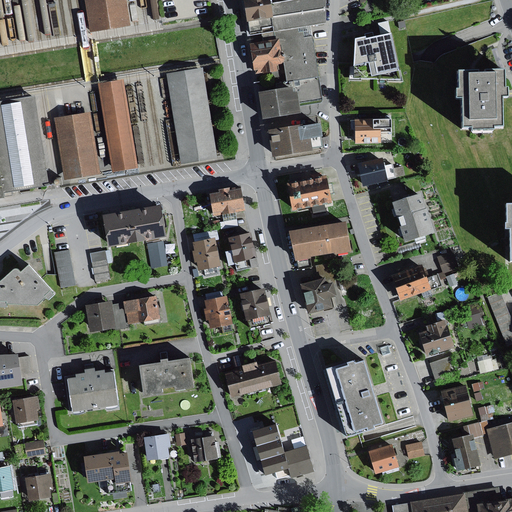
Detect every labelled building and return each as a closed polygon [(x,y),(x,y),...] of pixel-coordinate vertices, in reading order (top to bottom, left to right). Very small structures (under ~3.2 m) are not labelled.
[(83,0),(89,33),(97,32),(105,31),(115,29),(123,28),(130,27),(125,0),(83,0)] [(245,0),(251,35),(261,33),(261,35),(275,33),(274,27),(270,4),(273,3),(272,0),(245,0)] [(293,0),(273,3),(270,4),(274,27),(275,33),(279,32),(312,27),(327,24),(326,0),(293,0)] [(389,22),(379,24),(381,35),(391,32),(389,22)] [(312,27),(279,32),(282,51),(285,54),(286,61),(284,63),(284,65),(287,82),(320,77),(312,27)] [(263,43),(252,45),(256,75),(264,74),(264,75),(279,73),(278,66),(284,65),(284,63),(286,61),(285,54),(282,51),(279,32),(275,33),(261,35),(263,43)] [(365,38),(355,40),(352,80),(401,82),(390,35),(365,41),(365,38)] [(176,73),(166,75),(180,165),(217,159),(202,69),(193,70),(184,72),(176,73)] [(477,74),(458,75),(459,94),(456,94),(456,99),(461,99),(461,133),(504,131),(503,99),(506,99),(506,93),(504,93),(504,74),(484,74),(484,77),(478,77),(477,74)] [(278,92),(262,94),(266,120),(304,115),(303,107),(321,104),(323,103),(324,101),(324,99),(320,77),(287,82),(277,84),(278,92)] [(111,83),(97,85),(112,173),(137,169),(123,81),(111,83)] [(0,199),(3,199),(2,194),(46,187),(48,186),(33,98),(16,100),(0,102),(0,199)] [(89,113),(53,119),(64,181),(100,175),(89,113)] [(395,131),(395,121),(352,121),(352,131),(357,131),(357,144),(381,143),(381,131),(395,131)] [(324,123),(273,133),(278,159),(316,152),(315,148),(324,147),(323,139),(327,139),(324,123)] [(366,164),(355,166),(357,177),(364,176),(366,187),(389,182),(389,180),(386,166),(384,160),(377,161),(377,159),(366,161),(366,164)] [(394,164),(386,166),(389,180),(397,178),(395,169),(394,164)] [(403,167),(395,169),(397,178),(406,176),(403,167)] [(329,178),(290,186),(296,212),(335,204),(329,178)] [(243,187),(227,190),(231,214),(237,213),(247,211),(243,187)] [(224,215),(231,214),(227,190),(211,193),(212,200),(208,201),(209,208),(214,207),(215,217),(224,215)] [(422,196),(395,205),(406,244),(436,235),(429,211),(427,211),(422,196)] [(165,207),(107,217),(113,247),(170,238),(165,207)] [(326,207),(313,210),(314,215),(327,213),(326,207)] [(231,214),(224,215),(225,222),(238,220),(237,213),(231,214)] [(350,224),(293,234),(300,271),(313,268),(312,259),(355,253),(350,224)] [(194,234),(196,243),(217,239),(220,238),(218,229),(194,234)] [(253,234),(230,239),(239,273),(261,267),(253,234)] [(196,243),(195,244),(196,251),(194,252),(197,264),(199,263),(201,272),(223,267),(217,239),(196,243)] [(164,241),(148,244),(152,268),(167,265),(164,241)] [(421,242),(398,247),(399,250),(400,254),(423,249),(421,242)] [(71,249),(53,252),(60,288),(77,285),(71,249)] [(106,251),(91,253),(96,282),(111,279),(106,251)] [(455,252),(438,257),(443,274),(460,269),(455,252)] [(334,263),(317,266),(318,273),(335,270),(334,263)] [(52,292),(28,265),(21,272),(18,270),(17,269),(14,269),(0,281),(0,306),(6,307),(6,303),(37,305),(46,298),(48,300),(54,295),(51,292),(52,292)] [(403,274),(395,277),(404,301),(443,287),(439,274),(430,277),(426,266),(412,271),(410,269),(408,268),(406,269),(404,270),(403,272),(403,274)] [(335,270),(318,273),(320,281),(327,280),(337,278),(335,270)] [(455,275),(446,278),(450,288),(458,285),(455,275)] [(320,281),(304,285),(312,315),(335,309),(333,300),(340,298),(337,284),(329,286),(327,280),(320,281)] [(511,318),(500,289),(486,295),(507,347),(511,344),(511,318)] [(266,290),(243,296),(252,331),(275,325),(266,290)] [(207,302),(224,299),(223,291),(206,294),(207,302)] [(158,297),(125,302),(129,324),(162,319),(158,297)] [(224,299),(207,302),(209,309),(205,309),(208,321),(211,321),(212,329),(235,324),(230,297),(224,299)] [(113,302),(86,306),(90,332),(117,328),(114,304),(113,302)] [(125,302),(114,304),(117,328),(118,329),(129,328),(129,324),(125,302)] [(477,303),(463,308),(470,330),(484,326),(477,303)] [(449,311),(436,314),(437,322),(450,319),(449,311)] [(430,332),(423,334),(430,355),(442,351),(443,354),(458,349),(449,321),(429,328),(430,332)] [(389,346),(380,348),(383,356),(391,354),(389,346)] [(0,355),(9,355),(8,349),(0,348),(0,347),(0,355)] [(9,355),(0,355),(0,389),(25,385),(20,354),(9,355)] [(30,356),(22,357),(25,373),(32,372),(30,356)] [(239,356),(232,357),(234,367),(241,365),(239,356)] [(454,357),(431,364),(436,381),(459,373),(454,357)] [(163,363),(142,366),(146,395),(166,393),(165,389),(177,387),(177,391),(197,388),(193,359),(171,362),(171,359),(166,360),(163,360),(163,363)] [(478,362),(481,374),(500,369),(497,359),(492,361),(492,359),(478,362)] [(359,360),(330,370),(351,438),(380,429),(379,426),(388,424),(368,361),(360,363),(359,360)] [(246,370),(229,375),(235,398),(284,385),(278,361),(262,365),(261,362),(245,366),(246,370)] [(87,374),(65,378),(70,412),(120,405),(115,370),(98,373),(97,369),(92,370),(87,370),(87,374)] [(483,383),(473,385),(474,392),(481,391),(481,389),(484,388),(483,383)] [(468,387),(444,393),(451,423),(476,417),(475,403),(468,387)] [(482,393),(475,394),(477,402),(484,400),(482,393)] [(39,397),(15,401),(19,428),(39,424),(38,419),(40,419),(39,410),(41,410),(39,397)] [(494,405),(479,408),(482,421),(493,419),(492,413),(496,412),(494,405)] [(487,421),(481,422),(484,434),(490,432),(489,431),(487,421)] [(468,425),(471,436),(475,435),(476,438),(484,436),(484,434),(481,422),(468,425)] [(511,424),(489,431),(490,432),(498,459),(511,455),(511,424)] [(279,425),(255,432),(260,447),(284,440),(279,425)] [(205,439),(193,441),(196,463),(220,460),(217,437),(215,437),(214,431),(205,433),(205,439)] [(185,434),(176,435),(178,446),(187,445),(185,434)] [(171,435),(146,438),(149,462),(172,458),(170,447),(173,447),(171,435)] [(471,436),(454,440),(461,472),(482,467),(476,438),(475,435),(471,436)] [(284,440),(260,447),(264,462),(288,454),(287,452),(284,440)] [(45,441),(26,444),(28,457),(47,454),(45,441)] [(424,441),(406,445),(410,460),(427,456),(424,441)] [(309,446),(287,452),(288,454),(292,468),(294,475),(295,478),(316,472),(309,446)] [(395,446),(372,453),(379,475),(402,468),(395,446)] [(123,453),(88,457),(92,484),(108,482),(110,495),(134,492),(133,483),(136,482),(132,454),(123,455),(123,453)] [(292,468),(288,454),(264,462),(268,475),(280,472),(292,468)] [(12,467),(0,468),(0,491),(1,492),(14,490),(16,489),(12,467)] [(294,475),(292,468),(280,472),(282,479),(294,475)] [(53,474),(27,478),(31,502),(53,498),(51,488),(55,488),(53,474)] [(160,484),(153,485),(154,493),(162,491),(160,484)] [(511,511),(511,485),(394,506),(394,511),(511,511)] [(14,490),(1,492),(2,498),(15,496),(14,490)]
